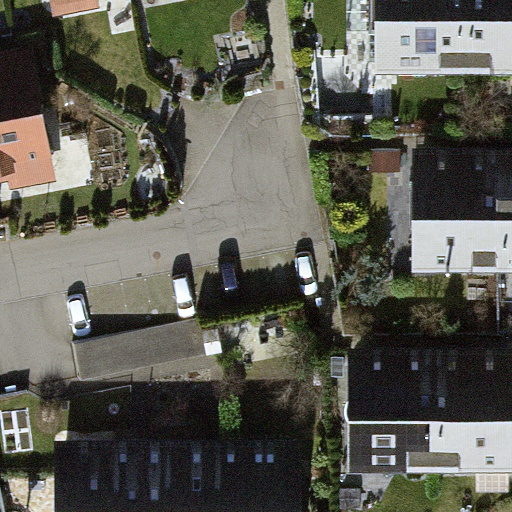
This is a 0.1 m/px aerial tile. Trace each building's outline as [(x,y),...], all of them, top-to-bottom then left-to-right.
[(222,0),(60,0),(67,35),(138,21),(223,5),(222,0)] [(427,59),(468,59),(467,0),(348,0),(349,28),(387,28),(387,59),(401,59),(401,73),(427,73),(427,59)] [(511,0),(467,0),(468,59),(511,58),(511,0)] [(26,44),(0,49),(0,172),(49,163),(26,44)] [(511,142),(413,143),(414,270),(511,269),(511,142)] [(397,146),(365,147),(366,165),(397,164),(397,146)] [(200,317),(73,340),(81,383),(208,361),(200,317)] [(511,341),(346,344),(347,466),(511,463),(511,341)] [(304,511),(305,432),(49,430),(48,511),(304,511)]
